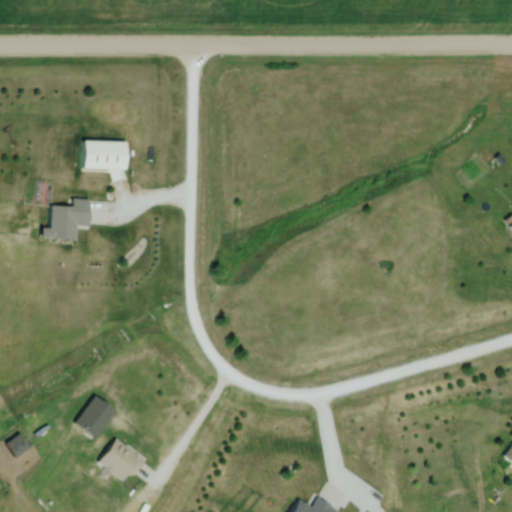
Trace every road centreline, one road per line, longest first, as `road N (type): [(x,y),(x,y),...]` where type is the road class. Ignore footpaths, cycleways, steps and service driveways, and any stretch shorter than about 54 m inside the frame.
road 1 (residential): [(185,43),(189,310),(209,366),(269,390),(345,386),(511,341)]
road 2 (residential): [(511,42),(0,43)]
